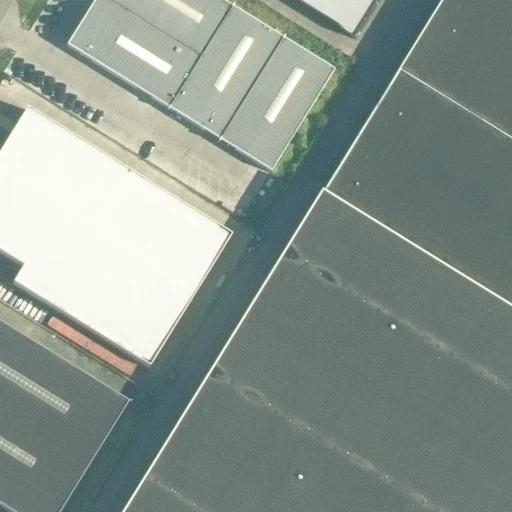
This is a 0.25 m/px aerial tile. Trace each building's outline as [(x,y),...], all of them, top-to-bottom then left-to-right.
[(200,59),(103,0),(95,0),(66,47),(167,110),(166,112),(167,112),(200,59)] [(103,0),(200,59),(232,7),(232,6),(231,8),(217,0),(103,0)] [(511,511),(511,0),(447,0),(130,511),(511,511)] [(380,0),(290,0),(356,41),(380,0)] [(217,143),(218,144),(283,38),(282,40),(232,9),(233,7),(232,7),(200,59),(167,112),(168,111),(218,142),(217,143)] [(283,38),(218,144),(219,142),(270,174),(333,72),(282,40),(284,38),(283,38)] [(230,237),(26,111),(0,153),(0,254),(22,269),(12,285),(148,369),(230,237)] [(0,406),(91,463),(127,404),(0,325),(0,406)] [(0,507),(7,511),(60,511),(91,463),(0,406),(0,507)]
